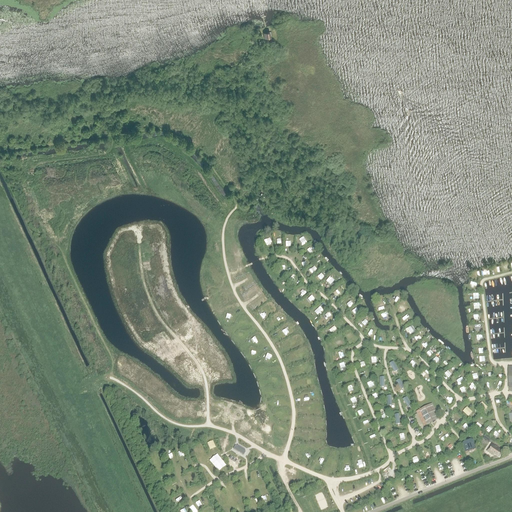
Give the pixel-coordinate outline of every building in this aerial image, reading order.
[(394,361),(390,364),(395,372),(399,370),(394,361)] [(400,379),(396,381),(401,390),(405,387),(400,379)] [(407,396),(403,399),(408,407),(412,405),(407,396)] [(483,411),(488,407),(482,401),(478,405),(483,411)] [(424,426),(432,422),(433,424),(436,421),(435,420),(439,418),(432,404),(416,412),(424,426)] [(463,411),(468,416),(473,412),(467,406),(463,411)] [(465,452),(476,448),(473,439),(462,442),(465,452)] [(499,458),(503,451),(492,443),(486,451),(493,456),(494,454),(499,458)] [(244,452),(237,447),(235,446),(233,450),(243,456),(245,452),(244,452)]
